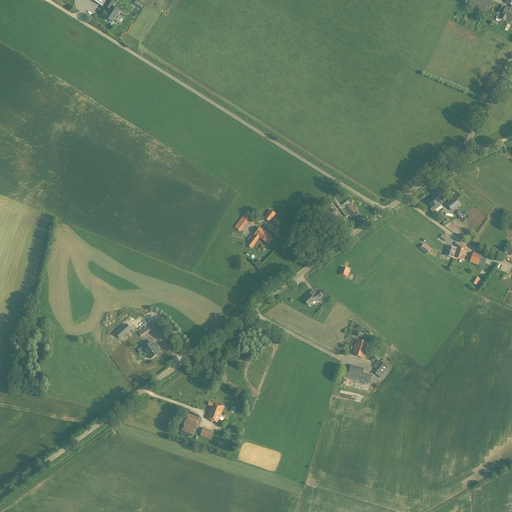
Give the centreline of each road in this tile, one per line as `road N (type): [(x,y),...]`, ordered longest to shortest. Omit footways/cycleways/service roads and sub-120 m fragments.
road 1 (unclassified): [(0,496),(385,210)]
road 2 (unclassified): [(385,210),(49,1)]
